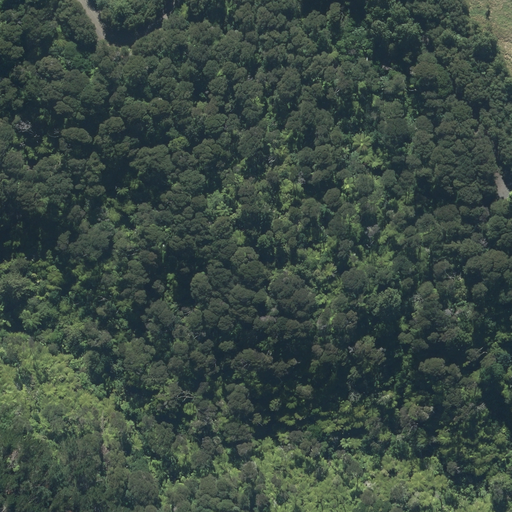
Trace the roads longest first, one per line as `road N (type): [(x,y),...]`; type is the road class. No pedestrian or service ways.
road 1 (unknown): [(511,167),(389,0)]
road 2 (unknown): [(176,0),(123,35),(84,26),(69,0)]
